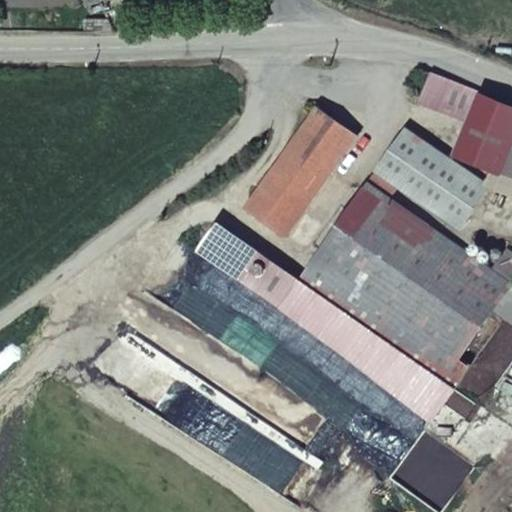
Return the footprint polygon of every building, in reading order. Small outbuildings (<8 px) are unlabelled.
[(481,90),(453,80),(440,111),(470,123),(482,94),(483,91),(481,90)] [(457,157),(502,176),(503,171),(511,149),(511,105),(482,94),(470,123),(457,157)] [(356,135),(317,108),(248,206),(287,233),(356,135)] [(460,230),(490,189),(406,130),(377,170),(460,230)] [(511,149),(503,171),(511,174),(511,149)] [(368,183),(325,244),(402,293),(439,237),(424,228),(427,224),(368,183)] [(402,293),(325,244),(305,272),(450,373),(495,308),(511,284),(511,283),(491,269),(427,224),(424,228),(439,237),(402,293)] [(491,269),(511,283),(511,251),(506,248),(491,269)] [(511,284),(495,308),(511,319),(511,284)]
